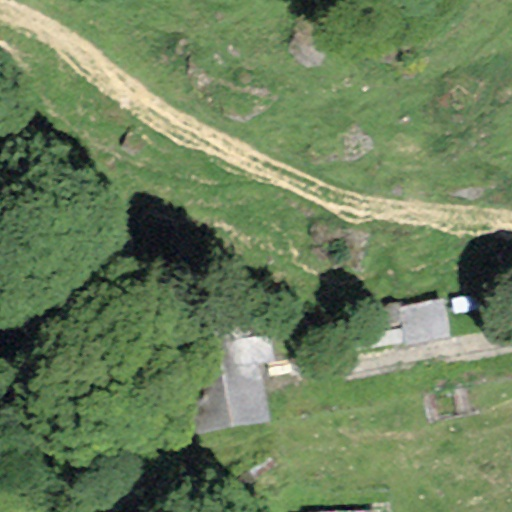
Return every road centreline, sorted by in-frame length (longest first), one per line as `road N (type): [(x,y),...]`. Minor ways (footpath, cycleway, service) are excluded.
road 1 (track): [(10,0),(259,169),(412,218),(511,226)]
road 2 (track): [(131,511),(171,473),(260,440),(416,435),(511,404)]
